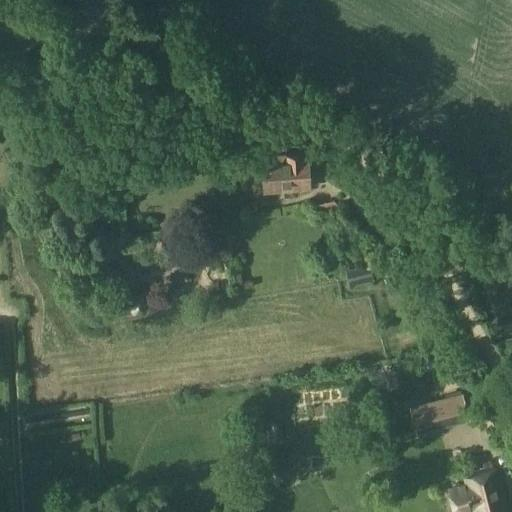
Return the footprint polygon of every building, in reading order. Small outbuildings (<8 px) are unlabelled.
[(272,160),(259,161),(261,191),(289,189),(302,188),(300,154),(272,156),(272,160)] [(118,168),(114,178),(120,186),(130,185),(134,175),(128,167),(118,168)] [(123,255),(104,260),(106,270),(126,266),(123,255)] [(369,266),(345,271),(348,284),(371,279),(369,266)] [(500,283),(486,287),(493,315),(511,309),(511,283),(501,286),(500,283)] [(461,394),(411,408),(417,432),(467,419),(461,394)] [(466,485),(448,489),(453,511),(457,511),(472,508),(473,511),(506,511),(496,469),(464,477),(466,485)]
